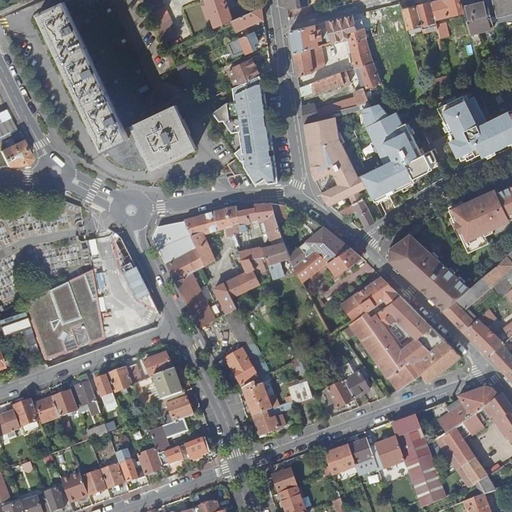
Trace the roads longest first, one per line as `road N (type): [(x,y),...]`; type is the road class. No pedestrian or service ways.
road 1 (residential): [(241,466),(490,371)]
road 2 (residential): [(276,0),(300,181),(294,193)]
road 3 (residential): [(180,327),(0,393)]
road 4 (residential): [(490,371),(362,244)]
road 5 (residential): [(362,244),(416,202),(511,157)]
road 6 (residential): [(180,327),(241,466)]
road 7 (residential): [(294,193),(144,208)]
road 8 (residential): [(241,466),(114,511)]
road 9 (unknown): [(173,314),(145,306),(120,286),(115,250),(137,240)]
